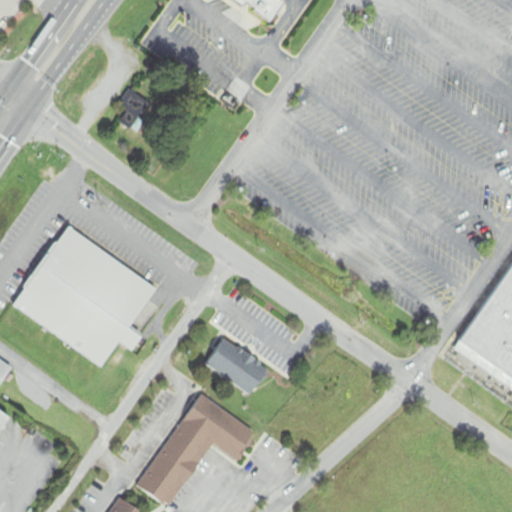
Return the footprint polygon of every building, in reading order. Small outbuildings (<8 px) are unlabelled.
[(232,0),(273,25),(285,4),(277,0),(232,0)] [(119,107),(127,112),(119,125),(139,137),(156,108),(129,91),(119,107)] [(14,310),(103,369),(119,345),(134,354),(144,339),(131,330),(157,290),(66,230),(14,310)] [(511,268),(456,348),(511,387),(511,268)] [(204,366),(251,400),(270,374),(223,339),(204,366)] [(0,387),(12,371),(0,361),(0,387)] [(139,491),(171,510),(210,445),(238,462),(256,432),(197,396),(139,491)] [(0,432),(9,419),(0,413),(0,432)] [(141,511),(117,497),(107,511),(141,511)]
